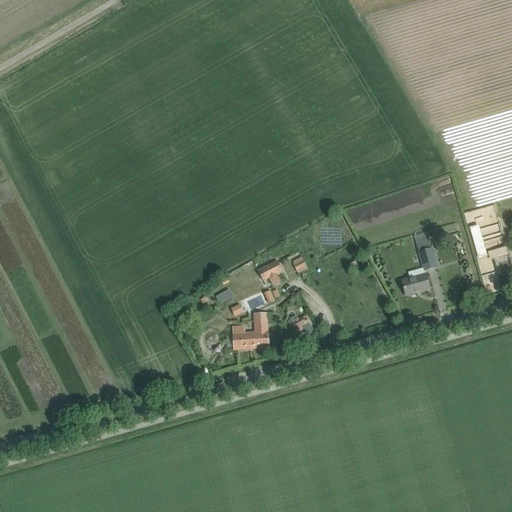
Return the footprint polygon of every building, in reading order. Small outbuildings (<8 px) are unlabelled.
[(424,271),(437,267),(434,257),(427,232),(414,236),(424,271)] [(281,283),(277,275),(283,272),(280,267),(290,261),(285,253),(276,258),(277,261),(258,272),(264,282),(270,279),(273,287),(281,283)] [(501,282),(511,279),(511,266),(509,253),(495,256),(496,262),(481,265),(487,289),(501,286),(501,282)] [(308,269),(303,261),(301,257),(294,262),(294,266),(298,274),(308,269)] [(407,296),(430,290),(426,275),(402,282),(407,296)] [(204,305),(209,302),(206,297),(200,301),(204,305)] [(267,332),(266,314),(253,315),(255,333),(244,334),(244,327),(233,328),(234,351),(269,348),(268,339),(268,332),(267,332)] [(298,319),(295,320),(295,321),(292,323),(298,333),(311,325),(305,316),(299,320),(298,319)]
